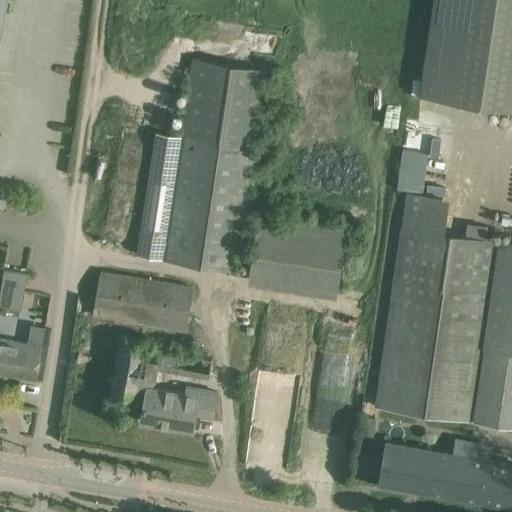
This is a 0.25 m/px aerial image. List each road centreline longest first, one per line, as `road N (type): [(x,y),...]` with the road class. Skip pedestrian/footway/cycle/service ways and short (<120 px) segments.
road 1 (unclassified): [(36,472),(79,187)]
road 2 (unclassified): [(262,511),(36,472)]
road 3 (track): [(79,187),(106,0)]
